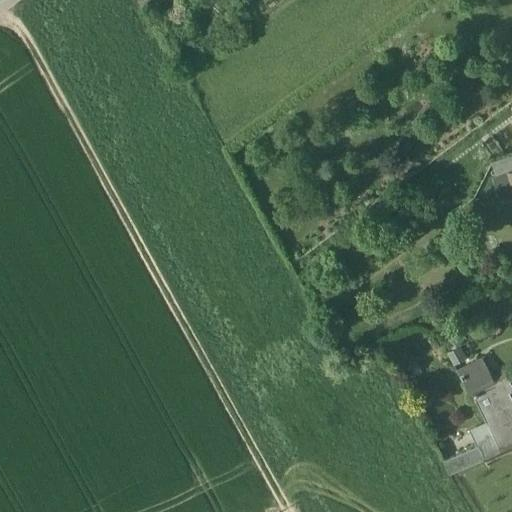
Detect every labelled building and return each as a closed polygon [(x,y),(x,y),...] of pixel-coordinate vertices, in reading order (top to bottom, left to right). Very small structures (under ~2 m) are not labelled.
[(160,0),(137,0),(144,11),(162,2),(160,0)] [(511,155),(493,162),(497,175),(509,172),(511,170),(511,155)] [(511,181),(509,172),(497,175),(501,188),(497,189),(500,198),(511,194),(511,181)] [(480,358),(457,370),(463,382),(486,370),(480,358)] [(486,370),(463,382),(470,395),(473,394),(494,383),(486,370)] [(511,396),(510,392),(511,390),(511,384),(507,376),(494,383),(473,394),(487,421),(496,437),(503,450),(511,446),(511,396)] [(487,421),(470,428),(478,445),(496,437),(487,421)] [(478,445),(444,461),(449,474),(485,459),(503,450),(496,437),(478,445)]
